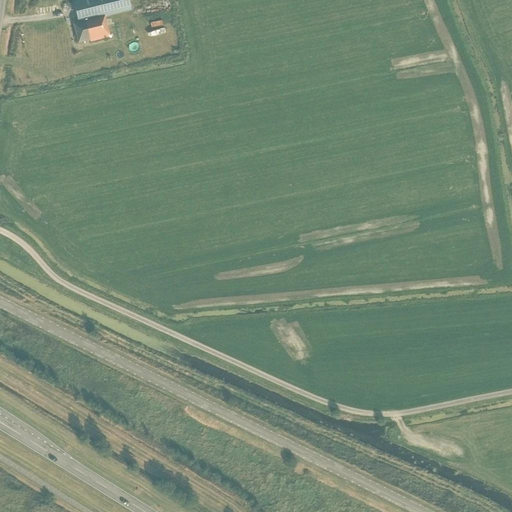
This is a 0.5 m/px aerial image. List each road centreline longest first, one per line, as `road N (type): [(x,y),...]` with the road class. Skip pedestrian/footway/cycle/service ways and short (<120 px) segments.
road 1 (tertiary): [(422,511),(0,302)]
road 2 (tertiary): [(144,511),(0,422)]
